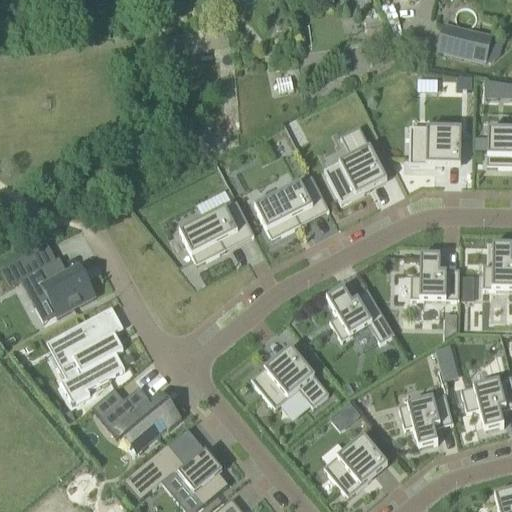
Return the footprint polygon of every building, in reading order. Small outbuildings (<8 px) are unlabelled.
[(492,40),(442,27),(436,54),(485,67),(492,40)] [(457,82),(457,94),(471,95),(471,83),(457,82)] [(485,103),(511,103),(511,89),(485,86),(485,103)] [(409,133),(408,171),(460,172),(461,134),(409,133)] [(511,135),(487,135),(486,173),(511,173),(511,135)] [(323,177),(341,210),(386,187),(369,153),(323,177)] [(311,183),(254,212),(271,246),(328,216),(311,183)] [(223,251),(251,237),(236,208),(179,237),(196,271),(225,255),(223,251)] [(511,295),(511,265),(511,252),(511,251),(492,251),(491,272),(482,272),(482,295),(511,295)] [(458,307),(459,276),(439,276),(440,262),(419,261),(419,282),(410,282),(410,305),(458,307)] [(94,302),(84,284),(80,286),(75,276),(68,280),(59,263),(19,285),(33,310),(47,303),(57,322),(94,302)] [(0,285),(0,309),(21,300),(12,280),(0,285)] [(460,294),(472,294),(473,282),(461,282),(460,294)] [(343,294),(325,304),(336,323),(329,328),(341,347),(368,331),(379,350),(394,341),(367,296),(350,306),(343,294)] [(456,337),(456,321),(444,320),(443,344),(456,337)] [(122,355),(114,339),(107,343),(97,326),(62,345),(79,376),(60,387),(72,409),(89,400),(87,395),(124,375),(115,359),(122,355)] [(439,369),(454,365),(450,351),(435,354),(439,369)] [(250,386),(274,415),(297,396),(312,413),(328,400),(294,358),(279,370),(276,366),(250,386)] [(511,414),(511,386),(511,383),(460,396),(466,419),(478,416),(484,436),(503,431),(500,418),(511,414)] [(348,400),(353,396),(347,386),(342,389),(348,400)] [(134,429),(150,448),(181,422),(180,421),(179,422),(158,398),(151,404),(140,391),(101,423),(118,443),(134,429)] [(453,430),(445,400),(398,413),(404,435),(412,433),(418,454),(437,449),(434,435),(453,430)] [(359,421),(348,408),(338,416),(349,429),(359,421)] [(70,415),(63,419),(67,426),(74,422),(70,415)] [(387,471),(383,467),(363,442),(323,475),(347,504),(373,483),(387,471)] [(123,487),(139,506),(171,479),(177,480),(203,511),(227,490),(218,480),(221,477),(205,457),(202,459),(185,474),(166,451),(123,487)] [(511,511),(511,495),(493,501),(496,511),(511,511)]
